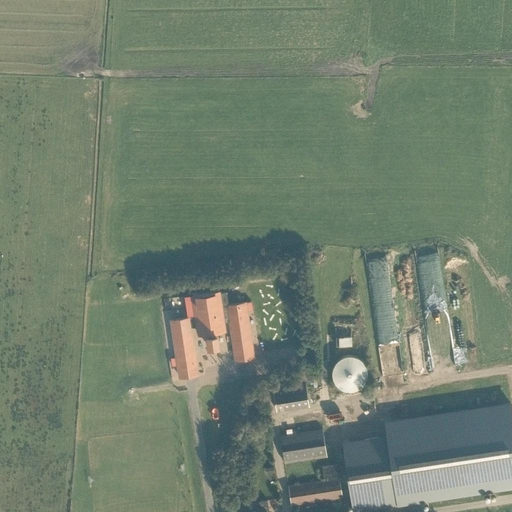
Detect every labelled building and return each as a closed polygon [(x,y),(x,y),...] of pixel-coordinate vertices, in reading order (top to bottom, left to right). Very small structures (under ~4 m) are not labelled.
[(392,281),(372,282),(373,311),(394,309),(392,281)] [(189,317),(171,319),(178,367),(179,376),(197,373),(196,364),(190,326),(198,325),(199,333),(208,332),(209,336),(207,336),(208,346),(219,345),(217,334),(215,335),(215,331),(224,329),(223,321),(230,320),(236,358),(253,356),(245,301),(228,304),(226,291),(219,292),(218,291),(193,294),(193,295),(185,296),(188,314),(196,313),(196,316),(189,317)] [(351,345),(351,336),(336,336),(337,345),(351,345)] [(371,379),(358,352),(331,364),(344,391),(371,379)] [(277,408),(311,404),(308,381),(274,386),(277,408)] [(388,436),(343,442),(353,509),(511,484),(511,413),(510,403),(385,422),(388,436)] [(286,429),(287,434),(280,435),(284,462),(326,455),(322,428),(293,433),(292,428),(286,429)] [(318,463),(320,477),(339,474),(337,460),(318,463)] [(291,505),(342,496),(339,477),(288,485),(291,505)] [(266,511),(266,510),(269,509),(268,499),(259,501),(260,509),(245,511),(266,511)]
